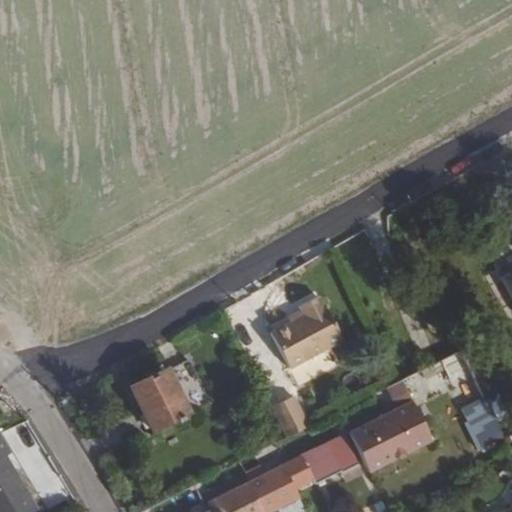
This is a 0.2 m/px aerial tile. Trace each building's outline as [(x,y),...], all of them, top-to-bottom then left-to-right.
[(511,272),(502,279),(511,298),(511,272)] [(271,335),(291,369),(343,340),(323,305),(318,297),(299,308),(303,316),(271,335)] [(299,385),(337,364),(329,351),(292,373),(299,385)] [(413,402),(416,410),(456,390),(476,379),(461,351),(403,381),(413,402)] [(166,370),(130,388),(151,433),(187,416),(209,405),(189,362),(167,372),(166,370)] [(504,435),(476,379),(456,390),(484,445),(504,435)] [(294,396),(272,407),(288,437),(310,426),(294,396)] [(413,402),(350,434),(353,440),(369,473),(433,442),(416,410),(413,402)] [(350,434),(335,441),(338,449),(353,440),(350,434)] [(0,439),(0,511),(37,511),(9,458),(13,455),(3,438),(0,439)] [(344,473),(330,444),(283,468),(294,491),(314,481),(317,486),(344,473)] [(294,491),(283,468),(204,506),(207,511),(271,511),(282,507),(298,499),(294,491)] [(303,511),(298,499),(282,507),(284,511),(303,511)]
